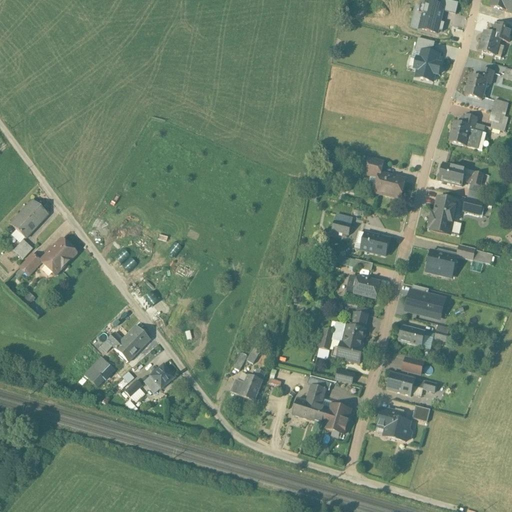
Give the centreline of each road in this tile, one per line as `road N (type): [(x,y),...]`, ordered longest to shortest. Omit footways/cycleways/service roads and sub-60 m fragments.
road 1 (unclassified): [(347,475),(247,445),(227,430),(0,119)]
road 2 (unclassified): [(475,0),(347,475)]
